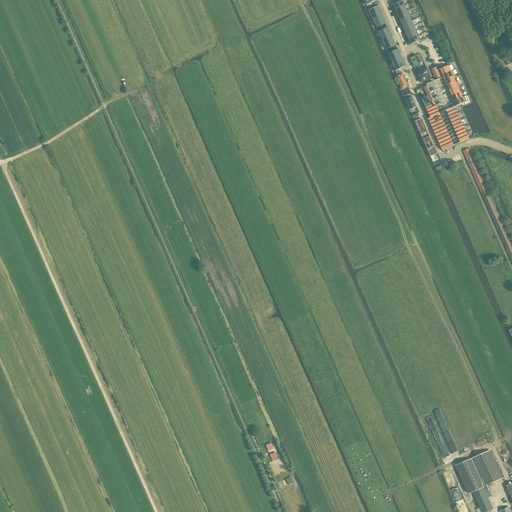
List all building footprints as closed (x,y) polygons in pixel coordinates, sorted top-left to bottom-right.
[(395,10),(405,6),(403,1),(393,5),(395,10)] [(382,15),(378,6),(368,10),(371,16),(372,16),(373,19),(372,19),(382,15)] [(397,15),(407,11),(405,6),(395,10),(397,15)] [(399,20),(410,16),(407,11),(397,15),(399,20)] [(386,23),(382,15),(372,19),(375,25),(376,24),(377,28),(377,27),(386,23)] [(402,25),(412,21),(410,16),(399,20),(402,25)] [(404,30),(414,26),(412,21),(402,25),(404,30)] [(416,30),(414,26),(404,30),(406,35),(416,30)] [(388,28),(378,32),(382,41),(392,36),(388,28)] [(408,40),(418,35),(416,30),(406,35),(408,40)] [(421,41),(418,35),(408,40),(410,45),(421,41)] [(396,45),(392,36),(382,41),(384,46),(385,46),(387,49),(396,45)] [(402,58),(398,49),(388,54),(390,60),(391,59),(392,62),(391,62),(391,63),(402,58)] [(405,67),(402,58),(391,63),(394,68),(395,68),(396,71),(395,71),(405,67)] [(440,70),(443,75),(453,70),(451,71),(449,66),(440,69),(440,70)] [(430,78),(426,67),(416,72),(420,82),(430,78)] [(436,67),(431,69),(436,79),(441,77),(436,67)] [(455,76),(453,70),(443,75),(444,77),(445,80),(453,76),(455,76)] [(402,74),(397,77),(400,85),(399,85),(401,90),(402,89),(406,88),(408,87),(402,74)] [(447,85),(456,82),(453,76),(445,80),(447,85)] [(457,81),(456,82),(447,85),(450,91),(460,86),(457,81)] [(434,101),(431,94),(427,86),(424,88),(428,96),(427,97),(422,99),(425,106),(426,107),(430,118),(439,114),(439,113),(436,105),(432,106),(431,104),(431,103),(430,102),(434,101)] [(452,96),(462,91),(460,86),(450,91),(452,96)] [(454,101),(464,97),(464,96),(462,97),(460,92),(462,92),(462,91),(452,96),(454,101)] [(416,107),(412,97),(406,99),(406,100),(405,100),(408,108),(410,108),(411,110),(412,109),(412,110),(416,108),(415,108),(416,107)] [(462,104),(467,102),(465,99),(464,97),(454,101),(456,106),(457,106),(462,104)] [(458,114),(455,107),(455,106),(446,110),(449,116),(452,123),(455,129),(458,135),(460,141),(461,142),(463,141),(468,139),(469,139),(466,132),(463,126),(461,120),(458,114)] [(439,114),(440,114),(439,114),(430,118),(428,119),(431,124),(432,127),(433,131),(435,134),(436,137),(438,140),(439,144),(441,147),(443,151),(449,148),(454,146),(454,145),(453,146),(452,142),(450,139),(449,136),(447,132),(446,129),(444,126),(443,123),(442,119),(439,114)] [(422,119),(415,122),(420,133),(427,130),(422,119)] [(432,142),(427,130),(420,133),(425,145),(432,142)] [(437,154),(432,142),(425,145),(430,157),(431,156),(437,154)] [(470,151),(469,149),(463,151),(464,154),(467,161),(503,242),(511,262),(511,245),(511,242),(475,162),(470,151)] [(490,450),(471,459),(455,466),(468,494),(472,492),(481,511),(486,511),(493,509),(488,497),(492,496),(490,492),(486,493),(490,491),(488,485),(503,479),(490,450)] [(293,483),(289,474),(276,480),(279,489),(293,483)]
